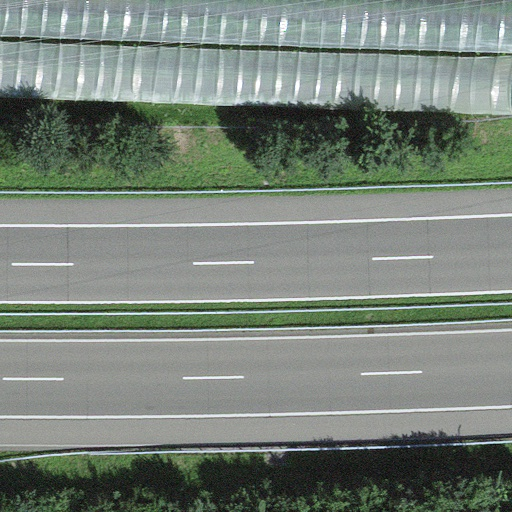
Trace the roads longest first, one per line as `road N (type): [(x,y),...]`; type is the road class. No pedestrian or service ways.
road 1 (motorway): [(511,252),(0,263)]
road 2 (motorway): [(0,381),(511,371)]
